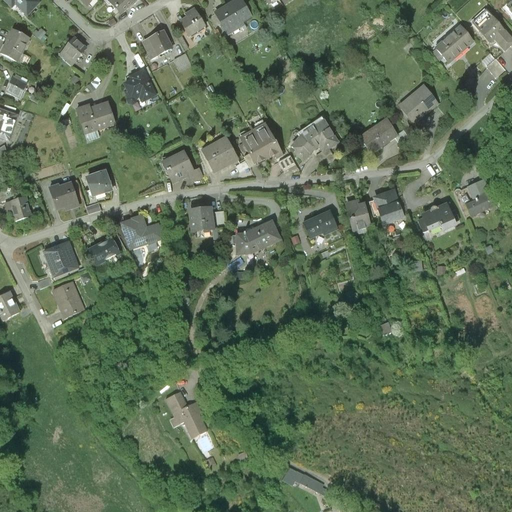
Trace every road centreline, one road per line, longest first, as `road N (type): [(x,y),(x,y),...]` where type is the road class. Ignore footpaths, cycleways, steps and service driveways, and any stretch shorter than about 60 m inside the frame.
road 1 (residential): [(511,82),(425,162),(168,199),(4,248)]
road 2 (track): [(54,351),(96,435),(180,511)]
road 3 (residential): [(54,0),(95,37),(169,0)]
